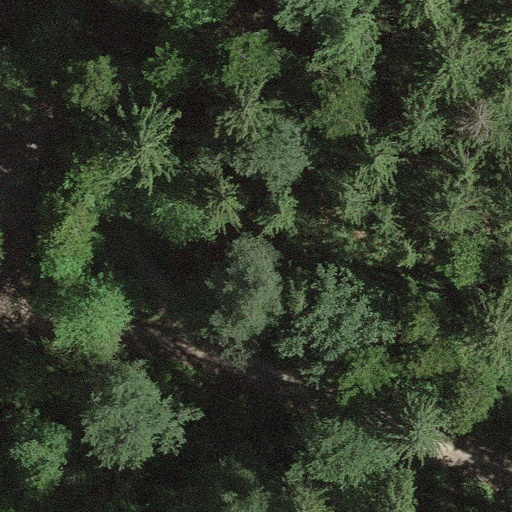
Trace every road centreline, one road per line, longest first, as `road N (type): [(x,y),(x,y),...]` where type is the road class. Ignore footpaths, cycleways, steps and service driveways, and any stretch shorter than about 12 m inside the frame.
road 1 (track): [(511,475),(454,458),(154,324),(0,295)]
road 2 (track): [(53,101),(92,202),(204,345)]
road 3 (track): [(92,0),(0,223)]
